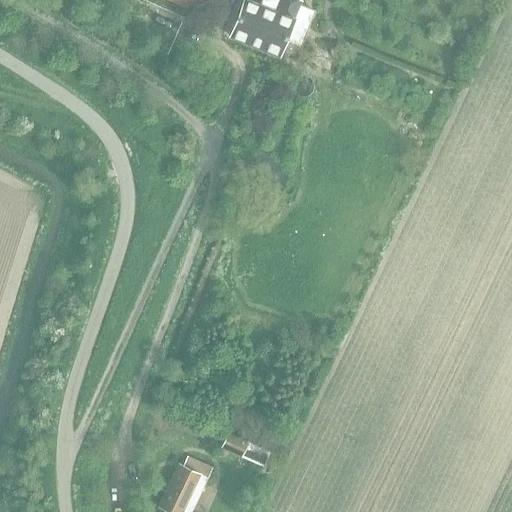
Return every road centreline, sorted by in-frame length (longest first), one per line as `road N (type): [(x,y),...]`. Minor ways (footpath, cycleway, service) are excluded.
road 1 (unclassified): [(63,459),(209,155),(202,133),(158,92),(5,0)]
road 2 (unclassified): [(63,459),(66,417),(127,192),(103,127),(0,55)]
